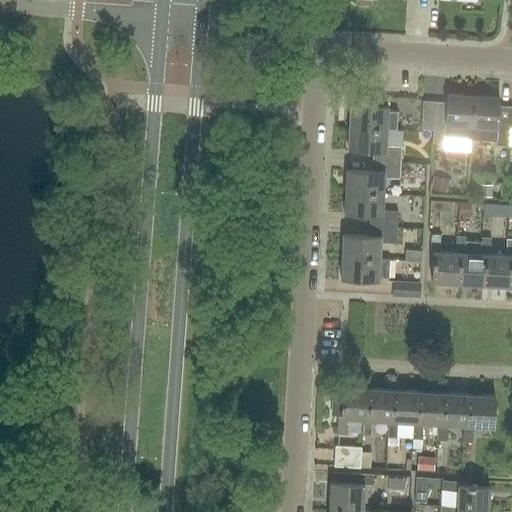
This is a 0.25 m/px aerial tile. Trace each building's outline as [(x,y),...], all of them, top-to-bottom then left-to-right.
[(471,140),(474,100),(474,98),(471,98),(471,99),(463,99),(463,97),(450,96),(447,96),(447,104),(423,102),(422,129),(433,130),(432,144),(443,144),(444,139),(471,140)] [(495,147),(509,148),(511,107),(498,106),(499,99),(497,98),(497,99),(483,98),(483,100),(474,100),(471,140),(495,142),(495,147)] [(350,128),(386,130),(396,131),(397,113),(387,112),(387,108),(351,106),(350,128)] [(377,162),(399,163),(400,147),(385,146),(386,130),(350,128),(348,150),(377,152),(377,162)] [(399,163),(377,162),(376,172),(347,171),(346,192),(383,194),(383,179),(398,180),(399,163)] [(383,194),(346,192),(345,215),(374,217),(374,227),(395,228),(395,225),(396,212),(382,211),(383,194)] [(444,202),(431,201),(430,226),(443,227),(444,202)] [(511,212),(511,203),(500,203),(500,212),(511,212)] [(345,235),(344,257),(380,259),(381,243),(396,244),(395,228),(374,227),(373,237),(345,235)] [(460,254),(456,254),(440,253),(441,237),(432,236),(431,253),(434,253),(433,283),(458,284),(460,254)] [(481,255),(482,242),(466,241),(466,238),(457,237),(456,254),(460,254),(458,284),(483,286),(485,256),(481,255)] [(485,256),(483,286),(508,287),(510,257),(507,257),(491,256),(492,239),(482,239),(482,242),(481,255),(485,256)] [(423,251),(407,250),(406,261),(423,262),(423,251)] [(391,260),(380,259),(344,257),(342,279),(379,282),(379,278),(390,278),(391,260)] [(422,283),(395,281),(394,296),(421,298),(422,283)] [(347,419),(364,420),(367,420),(369,389),(343,387),(342,418),(338,418),(337,436),(346,436),(347,419)] [(392,422),(394,390),(369,389),(367,420),(364,420),(363,437),(372,437),(373,421),(389,422),(392,422)] [(392,422),(389,422),(388,438),(398,439),(399,422),(414,423),(417,423),(419,392),(394,390),(392,422)] [(417,423),(414,423),(413,440),(422,440),(423,423),(440,424),(443,425),(444,393),(419,392),(417,423)] [(449,425),(465,426),(468,426),(470,395),(444,393),(443,425),(440,424),(439,441),(448,442),(449,425)] [(468,426),(465,426),(464,443),(473,443),(474,427),(493,428),(495,396),(470,395),(468,426)] [(363,447),(336,446),(335,467),(362,468),(363,447)] [(436,458),(419,457),(418,470),(435,471),(436,458)] [(330,509),(364,511),(365,486),(373,487),(374,474),(335,472),(334,483),(331,483),(331,487),(329,487),(328,499),(332,499),(332,505),(330,505),(330,509)] [(390,478),(389,489),(406,490),(407,479),(390,478)] [(428,503),(429,479),(416,478),(415,502),(428,503)] [(459,492),(458,508),(458,511),(468,511),(488,511),(490,488),(460,486),(460,483),(443,482),(443,491),(459,492)]
